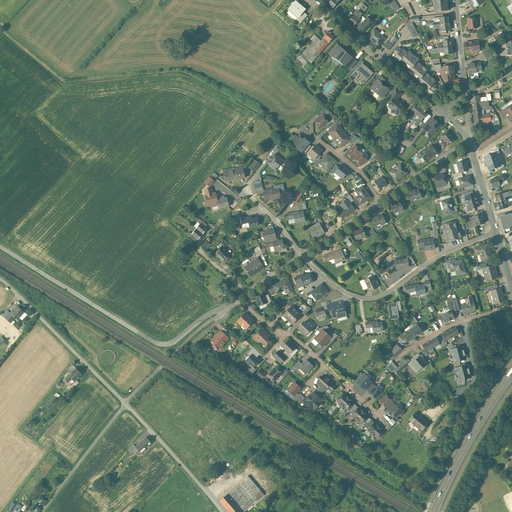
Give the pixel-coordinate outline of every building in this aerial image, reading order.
[(331,0),(328,4),(328,5),(332,8),(333,9),(340,0),(331,0)] [(399,8),(393,0),(387,0),(395,11),(399,8)] [(432,0),(433,11),(446,10),(446,2),(445,0),(432,0)] [(484,0),(468,0),(470,3),(469,4),(473,9),(485,1),(484,0)] [(300,7),(295,2),(289,9),(298,17),(303,12),(305,10),(301,6),(300,7)] [(414,16),(408,3),(403,6),(409,18),(414,16)] [(367,8),(363,4),(357,11),(362,15),(367,8)] [(303,12),(298,17),(296,20),(300,23),(307,15),(303,12)] [(354,15),(348,21),(354,26),(355,25),(360,20),(358,19),(354,15)] [(358,27),(357,28),(362,33),(372,22),(366,17),(358,27)] [(476,18),(467,19),(468,29),(477,28),(476,18)] [(385,38),(374,29),(368,37),(378,46),(385,38)] [(319,42),(317,45),(323,49),(334,37),(333,36),(333,35),(332,34),(331,34),(328,31),(319,42)] [(501,32),(493,36),(496,41),(504,37),(501,32)] [(493,36),(486,40),(489,45),(496,41),(493,36)] [(313,41),(305,51),(312,57),(317,51),(320,53),(323,49),(317,45),(314,42),(313,41)] [(393,45),(388,41),(384,46),(389,50),(393,45)] [(478,41),(466,43),(467,52),(471,52),(480,51),(478,41)] [(510,42),(502,43),(503,49),(502,49),(502,56),(511,55),(511,54),(511,51),(510,42)] [(356,62),(337,45),(329,54),(339,61),(349,69),(356,62)] [(397,54),(394,57),(395,56),(400,60),(402,59),(409,51),(407,53),(402,48),(397,54)] [(487,48),(480,52),(485,61),(492,56),(487,48)] [(409,51),(402,59),(407,63),(414,55),(409,51)] [(414,55),(407,63),(412,68),(419,60),(414,55)] [(314,66),(305,56),(298,62),(307,72),(314,66)] [(412,68),(410,69),(415,74),(422,66),(418,62),(419,60),(412,68)] [(361,61),(355,67),(357,69),(362,64),(364,63),(361,61)] [(477,64),(467,65),(469,77),(474,76),(473,73),(476,73),(476,69),(481,69),(480,63),(477,63),(477,64)] [(357,69),(352,74),(363,84),(368,78),(369,79),(371,77),(369,76),(372,73),(362,64),(357,69)] [(422,66),(415,74),(421,78),(428,70),(422,66)] [(454,66),(443,67),(443,72),(445,72),(445,80),(454,79),(453,70),(454,70),(454,66)] [(421,78),(419,80),(424,84),(423,86),(431,77),(426,72),(428,71),(428,70),(421,78)] [(431,77),(423,86),(424,85),(429,89),(428,90),(430,88),(434,83),(436,81),(431,77)] [(380,78),(374,85),(377,87),(381,83),(383,81),(380,78)] [(389,89),(381,83),(377,87),(374,85),(370,88),(370,91),(372,93),(375,92),(381,98),(389,89)] [(398,95),(393,90),(390,94),(393,97),(395,98),(398,95)] [(484,97),(479,98),(479,96),(471,97),(472,109),(481,108),(488,107),(487,101),(495,100),(494,94),(493,94),(494,94),(486,95),(484,96),(484,97)] [(395,98),(393,97),(388,103),(391,106),(390,107),(393,110),(394,113),(396,115),(398,115),(404,109),(404,107),(403,106),(402,104),(401,103),(399,103),(396,100),(396,99),(395,98)] [(421,109),(415,105),(410,111),(412,113),(414,114),(416,115),(421,109)] [(511,112),(508,107),(503,111),(504,113),(509,120),(511,119),(511,118),(511,112)] [(479,108),(472,109),(474,123),(481,122),(480,116),(479,108)] [(427,114),(421,109),(416,115),(418,117),(414,125),(417,127),(422,120),(427,114)] [(323,115),(321,116),(320,116),(320,117),(319,117),(319,118),(316,120),(321,127),(328,122),(324,117),(323,115)] [(432,120),(425,128),(432,134),(437,128),(438,129),(440,126),(432,120)] [(333,127),(328,131),(334,139),(343,132),(338,126),(337,124),(333,127)] [(454,140),(448,130),(442,134),(440,135),(444,140),(447,145),(454,140)] [(343,132),(334,139),(341,147),(349,141),(349,140),(348,138),(343,132)] [(358,138),(353,134),(348,138),(349,140),(349,141),(351,143),(353,146),(357,143),(359,143),(362,140),(358,138)] [(303,140),(299,137),(299,138),(296,136),(293,141),(295,142),(294,143),(297,146),(296,148),(300,151),(302,150),(305,153),(311,146),(310,146),(307,143),(308,142),(304,138),(303,140)] [(273,150),(277,153),(281,147),(277,144),(273,150)] [(511,152),(506,144),(500,147),(505,156),(511,152)] [(315,146),(308,154),(312,157),(314,159),(318,154),(321,151),(315,146)] [(355,146),(346,153),(352,160),(354,158),(355,158),(361,153),(360,152),(360,150),(359,149),(358,149),(355,146)] [(427,149),(422,152),(420,153),(422,157),(425,160),(430,157),(429,157),(436,153),(431,146),(427,149)] [(496,152),(483,156),(488,171),(501,166),(496,152)] [(355,158),(354,158),(360,166),(367,160),(361,153),(355,158)] [(275,154),(267,163),(276,170),(283,161),(275,154)] [(318,154),(314,159),(312,157),(311,159),(315,163),(319,158),(321,156),(318,154)] [(335,161),(327,154),(322,160),(319,163),(320,163),(324,167),(323,167),(327,171),(335,161)] [(376,155),(368,160),(371,163),(378,158),(376,155)] [(315,163),(313,165),(316,168),(320,163),(319,163),(322,160),(319,158),(315,163)] [(255,159),(249,167),(254,171),(260,164),(255,159)] [(466,161),(457,163),(457,165),(459,172),(468,170),(466,161)] [(400,164),(396,166),(397,168),(393,170),(392,169),(389,172),(390,173),(394,179),(395,181),(399,178),(402,175),(403,175),(406,173),(405,171),(403,169),(400,164)] [(336,165),(330,172),(333,175),(335,173),(335,172),(339,168),(336,165)] [(339,168),(335,172),(335,173),(342,179),(346,175),(347,176),(350,172),(341,165),(339,168)] [(243,170),(238,171),(238,168),(233,169),(235,180),(245,178),(243,170)] [(233,169),(225,170),(226,176),(225,176),(225,181),(235,180),(233,169)] [(443,174),(434,177),(437,187),(446,185),(445,179),(443,174)] [(502,175),(497,176),(498,178),(490,180),(489,181),(490,183),(491,183),(492,187),(500,185),(499,183),(504,182),(502,175)] [(463,178),(458,179),(459,180),(461,188),(473,185),(470,176),(463,178)] [(214,181),(209,177),(205,182),(209,186),(214,181)] [(387,184),(382,177),(374,182),(380,190),(387,184)] [(369,197),(362,186),(356,190),(360,194),(355,197),(360,204),(369,197)] [(274,188),(263,190),(265,201),(281,197),(279,190),(275,191),(274,188)] [(213,194),(211,189),(205,190),(206,195),(205,196),(207,201),(209,200),(210,205),(212,205),(213,207),(218,206),(216,198),(217,198),(215,193),(213,194)] [(418,190),(412,192),(409,193),(412,200),(416,199),(416,200),(422,198),(420,192),(419,190),(418,190)] [(297,191),(292,199),(296,202),(302,195),(297,191)] [(510,191),(494,195),(496,202),(504,200),(504,198),(511,196),(510,191)] [(473,195),(465,197),(466,203),(477,200),(475,194),(473,195)] [(217,198),(216,198),(218,206),(219,209),(229,206),(227,198),(222,199),(221,197),(217,198)] [(448,200),(448,199),(444,200),(441,201),(444,210),(446,210),(447,214),(454,212),(451,201),(450,201),(448,200)] [(350,203),(347,200),(340,205),(343,209),(339,212),(343,218),(347,215),(354,209),(350,203)] [(477,200),(466,203),(468,209),(474,208),(479,206),(477,200)] [(504,200),(496,202),(498,210),(508,208),(506,203),(505,200),(504,200)] [(400,202),(394,205),(393,204),(391,206),(394,213),(398,211),(398,212),(404,210),(402,205),(401,202),(400,202)] [(331,211),(322,216),(325,221),(333,217),(331,211)] [(298,212),(287,214),(288,219),(294,218),(295,223),(305,222),(303,214),(299,214),(298,212)] [(507,216),(501,218),(504,229),(510,228),(509,226),(511,225),(511,228),(511,213),(509,214),(510,216),(508,217),(507,216)] [(482,214),(473,217),(476,226),(484,223),(483,219),(484,219),(482,214)] [(382,215),(376,217),(373,218),(376,225),(380,224),(381,225),(386,223),(384,218),(383,215),(382,215)] [(246,218),(241,219),(242,224),(248,223),(250,228),(259,225),(257,218),(253,219),(252,216),(246,218)] [(473,217),(467,218),(470,227),(476,226),(473,217)] [(207,225),(200,219),(198,222),(200,224),(200,223),(205,227),(207,225)] [(455,222),(442,225),(447,242),(461,238),(460,232),(457,233),(456,229),(457,229),(455,222)] [(205,227),(200,223),(200,224),(196,229),(203,235),(207,229),(205,227)] [(319,224),(313,227),(313,226),(308,229),(313,239),(317,236),(324,233),(320,226),(319,224)] [(203,235),(196,229),(191,234),(196,238),(198,240),(203,235)] [(267,231),(266,231),(266,233),(264,234),(265,238),(263,241),(266,242),(276,240),(273,229),(267,231)] [(362,229),(353,233),(357,241),(366,237),(362,229)] [(191,234),(189,232),(187,235),(194,240),(196,238),(191,234)] [(276,240),(266,242),(267,248),(270,247),(270,246),(273,245),(275,251),(281,249),(284,248),(282,241),(278,242),(277,239),(276,240)] [(429,244),(424,245),(425,250),(434,249),(433,241),(429,242),(429,244)] [(488,244),(479,247),(474,249),(475,254),(481,253),(483,261),(492,259),(490,253),(491,253),(488,244)] [(259,246),(257,247),(253,250),(258,256),(262,254),(263,254),(259,246)] [(229,254),(223,248),(220,251),(218,250),(215,254),(225,263),(230,257),(228,255),(229,254)] [(341,250),(326,256),(328,260),(334,258),(336,263),(345,260),(341,250)] [(400,257),(397,258),(397,259),(395,260),(394,259),(387,265),(386,267),(388,269),(388,272),(390,274),(397,269),(396,267),(399,267),(399,268),(409,267),(408,264),(408,259),(407,259),(400,260),(400,257)] [(264,268),(258,259),(245,268),(251,277),(251,276),(250,276),(255,272),(256,273),(264,268)] [(454,260),(448,261),(450,271),(455,270),(456,274),(464,272),(461,260),(455,262),(454,260)] [(487,267),(482,268),(486,281),(487,280),(487,279),(491,278),(491,279),(497,277),(494,265),(487,267)] [(301,275),(294,278),(296,285),(298,288),(304,286),(312,282),(309,275),(302,277),(301,275)] [(373,276),(364,280),(368,288),(370,291),(378,288),(373,276)] [(287,279),(273,285),(276,293),(283,291),(283,290),(285,290),(286,289),(288,294),(293,292),(287,279)] [(429,281),(423,283),(424,285),(426,292),(432,291),(429,281)] [(424,285),(420,287),(419,285),(408,287),(409,292),(415,291),(416,296),(426,293),(426,292),(424,285)] [(322,286),(311,294),(317,302),(328,294),(322,286)] [(498,288),(491,290),(491,291),(494,304),(504,301),(500,288),(498,288)] [(256,296),(259,306),(267,303),(264,293),(256,296)] [(472,297),(465,299),(466,304),(460,305),(463,314),(475,311),(472,297)] [(456,311),(453,300),(447,301),(448,307),(450,311),(451,313),(456,311)] [(343,304),(338,305),(338,303),(327,306),(328,311),(331,310),(335,309),(336,314),(345,311),(343,304)] [(396,303),(388,304),(390,319),(390,318),(398,317),(398,318),(397,308),(396,303)] [(24,312),(18,306),(14,310),(13,309),(10,313),(15,318),(18,320),(20,318),(24,312)] [(296,311),(292,306),(283,315),(287,320),(296,311)] [(308,307),(302,313),(304,315),(311,309),(308,307)] [(450,311),(448,307),(443,310),(445,313),(439,316),(443,324),(454,318),(451,313),(450,311)] [(296,311),(287,320),(292,324),(301,315),(296,311)] [(317,313),(316,314),(320,324),(334,320),(332,315),(330,316),(329,316),(326,316),(324,311),(322,311),(317,313)] [(10,313),(5,319),(11,324),(14,321),(13,320),(15,318),(10,313)] [(253,321),(247,316),(246,316),(244,314),(241,318),(240,317),(239,318),(239,319),(238,321),(246,329),(248,327),(253,322),(253,321)] [(382,323),(377,324),(377,321),(365,323),(366,328),(373,327),(373,332),(383,331),(382,323)] [(253,322),(248,327),(251,330),(256,325),(253,322)] [(305,324),(303,322),(298,328),(305,335),(311,329),(305,324)] [(423,332),(418,324),(417,325),(416,324),(415,324),(415,325),(414,324),(412,325),(414,327),(410,329),(415,337),(423,332)] [(456,327),(449,331),(452,337),(459,334),(457,331),(456,327)] [(231,335),(224,328),(221,331),(228,338),(231,335)] [(269,336),(262,329),(255,336),(257,338),(258,338),(256,340),(261,345),(267,339),(269,336)] [(410,329),(403,334),(400,336),(403,340),(406,338),(408,342),(415,337),(410,329)] [(320,333),(318,335),(311,342),(316,346),(318,343),(327,334),(325,331),(323,330),(320,333)] [(228,338),(221,331),(212,340),(214,343),(214,344),(216,346),(217,346),(217,345),(218,346),(220,344),(222,346),(228,338)] [(449,331),(442,335),(443,338),(445,341),(452,337),(449,331)] [(327,334),(318,343),(323,347),(327,343),(326,342),(328,341),(330,340),(331,338),(331,337),(327,334)] [(436,338),(429,342),(432,348),(440,344),(438,341),(436,338)] [(267,339),(261,345),(264,348),(270,342),(267,339)] [(295,348),(288,341),(282,346),(286,350),(290,353),(295,348)] [(429,342),(422,345),(424,348),(425,351),(432,348),(429,342)] [(456,348),(451,350),(453,356),(464,353),(462,347),(456,348)] [(256,358),(253,355),(255,353),(254,352),(256,350),(253,348),(248,354),(250,356),(246,361),(248,362),(248,364),(249,365),(250,365),(253,368),(259,361),(256,358)] [(293,356),(290,353),(286,350),(284,352),(291,358),(293,356)] [(282,354),(278,351),(273,356),(281,363),(285,358),(286,358),(282,354)] [(291,358),(284,352),(282,354),(286,358),(285,358),(288,361),(291,358)] [(466,359),(464,353),(453,356),(454,362),(459,361),(466,359)] [(418,354),(410,360),(408,358),(403,363),(397,368),(394,370),(397,373),(397,374),(398,374),(398,373),(402,369),(403,369),(405,367),(406,367),(405,367),(409,364),(409,365),(412,368),(414,367),(416,369),(414,371),(416,373),(418,371),(426,364),(427,364),(427,363),(426,363),(423,359),(422,359),(418,354)] [(307,359),(299,368),(306,374),(313,366),(310,363),(307,359)] [(397,368),(391,361),(389,363),(387,367),(392,373),(394,370),(397,368)] [(79,372),(72,365),(68,370),(71,373),(65,379),(68,382),(72,378),(75,382),(82,374),(81,374),(82,373),(80,371),(79,372)] [(461,367),(456,368),(457,374),(469,371),(467,365),(461,367)] [(275,367),(269,375),(275,381),(281,375),(282,373),(278,370),(275,367)] [(287,374),(281,367),(278,370),(282,373),(281,375),(284,377),(287,374)] [(262,378),(266,374),(260,369),(256,373),(262,378)] [(471,378),(469,371),(457,374),(459,381),(464,379),(471,378)] [(371,381),(364,374),(356,382),(364,389),(371,381)] [(336,386),(324,375),(324,376),(322,378),(321,377),(319,379),(320,380),(318,383),(317,383),(325,390),(328,387),(332,390),(336,386),(336,387),(336,386)] [(294,382),(287,390),(293,396),(297,392),(301,388),(294,382)] [(369,392),(375,398),(381,391),(380,391),(376,387),(375,386),(369,392)] [(320,387),(316,391),(321,395),(325,391),(320,387)] [(297,392),(293,396),(290,399),(293,401),(299,395),(299,394),(297,392)] [(321,400),(313,392),(308,398),(318,406),(321,403),(319,402),(321,400)] [(305,398),(300,394),(299,394),(299,395),(293,401),(299,404),(305,398)] [(337,401),(342,406),(349,398),(344,394),(339,399),(337,401)] [(392,400),(386,395),(380,402),(385,407),(392,400)] [(308,398),(304,403),(312,410),(314,408),(315,409),(318,406),(308,398)] [(349,398),(342,406),(346,410),(347,410),(349,408),(353,403),(349,398)] [(392,400),(385,407),(388,409),(393,403),(394,402),(392,400)] [(351,410),(349,412),(352,415),(358,408),(355,405),(351,410)] [(402,411),(396,405),(395,405),(390,411),(390,412),(396,417),(402,411)] [(352,415),(356,420),(364,412),(359,407),(352,415)] [(364,412),(356,420),(361,424),(368,416),(364,412)] [(421,418),(415,413),(409,420),(416,425),(421,418)] [(387,420),(392,425),(396,421),(391,417),(387,420)] [(428,423),(421,418),(416,425),(422,430),(428,423)] [(371,420),(365,426),(368,429),(374,423),(371,420)] [(368,429),(367,430),(372,434),(379,426),(374,422),(374,423),(368,429)] [(379,426),(372,434),(377,439),(384,431),(379,426)] [(434,436),(430,441),(434,444),(438,439),(434,436)] [(135,447),(136,448),(138,450),(141,453),(151,443),(146,437),(135,447)] [(434,444),(430,441),(425,447),(429,450),(434,444)] [(261,491),(248,476),(244,480),(256,495),(261,491)] [(244,480),(228,494),(239,507),(242,511),(243,511),(253,504),(250,500),(256,495),(244,480)] [(256,495),(250,500),(253,504),(264,495),(261,491),(256,495)] [(228,494),(219,501),(228,511),(232,511),(239,507),(228,494)]
